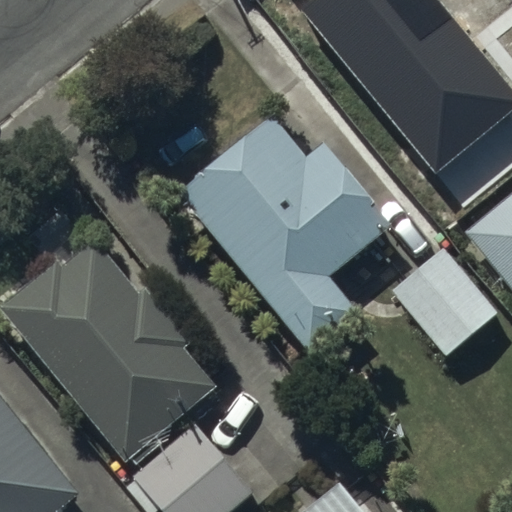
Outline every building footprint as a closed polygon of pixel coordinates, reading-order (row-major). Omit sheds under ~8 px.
[(373,36),(328,73),(446,215),(511,160),(511,129),(511,130),(511,129),(511,79),(476,35),(463,46),(424,0),(406,0),(369,31),(373,36)] [(267,114),(174,188),(304,351),(351,313),(323,278),(387,226),(319,141),(300,156),(267,114)] [(511,188),(459,230),(511,295),(511,188)] [(53,260),(0,302),(0,309),(121,458),(127,454),(134,463),(158,443),(151,435),(212,385),(179,345),(186,339),(145,289),(137,295),(92,240),(58,267),(53,260)] [(494,314),(441,249),(389,291),(442,357),(494,314)] [(0,511),(55,511),(77,495),(0,397),(0,511)] [(226,511),(250,493),(191,423),(129,476),(132,479),(122,487),(142,511),(153,511),(158,508),(160,511),(226,511)] [(390,511),(364,479),(346,494),(338,484),(303,511),(390,511)]
